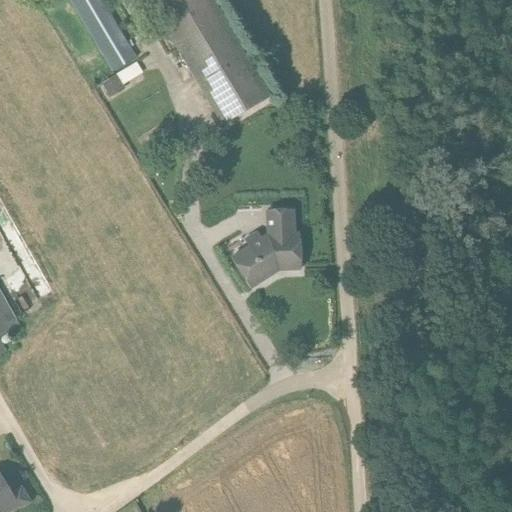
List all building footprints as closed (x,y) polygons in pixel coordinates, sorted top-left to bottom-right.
[(102,0),(68,0),(111,73),(136,58),(102,0)] [(213,0),(145,0),(221,126),(271,97),(213,0)] [(96,87),(103,100),(108,98),(109,99),(124,89),(122,86),(142,74),(136,63),(96,87)] [(231,260),(250,289),(273,274),(270,270),(273,268),(283,266),(284,271),(300,270),(299,235),(293,235),(292,211),(265,212),(266,236),(260,239),(256,232),(243,241),(248,248),(231,260)] [(0,337),(19,327),(0,293),(0,355),(6,352),(0,340),(0,337)] [(0,511),(10,511),(19,508),(20,509),(30,503),(21,488),(10,494),(0,475),(0,511)]
